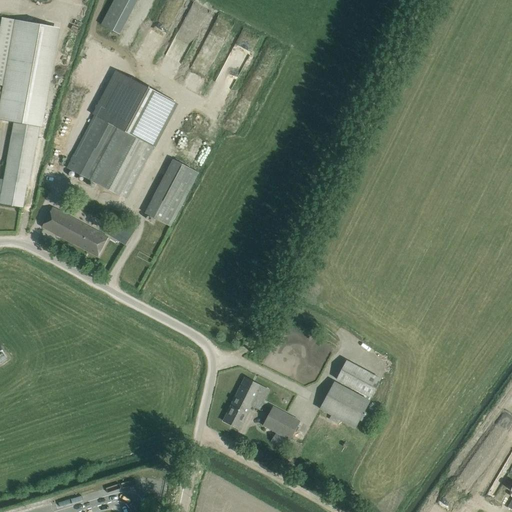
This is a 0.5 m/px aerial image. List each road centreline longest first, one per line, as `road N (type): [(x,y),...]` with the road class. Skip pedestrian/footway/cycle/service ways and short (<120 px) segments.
road 1 (unclassified): [(182,511),(212,373),(209,350),(197,336),(22,242),(0,241)]
road 2 (track): [(199,438),(341,511)]
